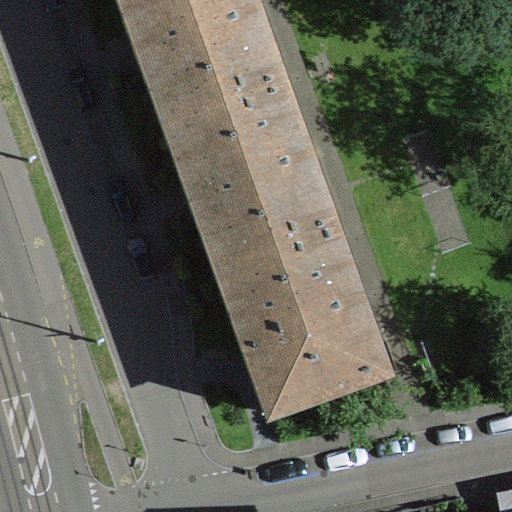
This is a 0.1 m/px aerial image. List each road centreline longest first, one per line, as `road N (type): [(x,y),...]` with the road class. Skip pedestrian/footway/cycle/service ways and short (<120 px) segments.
road 1 (residential): [(20,0),(187,511)]
road 2 (residential): [(198,511),(511,449)]
road 3 (secondary): [(33,511),(0,386)]
